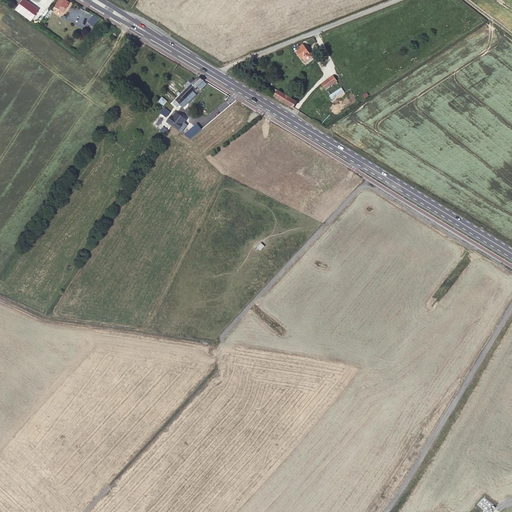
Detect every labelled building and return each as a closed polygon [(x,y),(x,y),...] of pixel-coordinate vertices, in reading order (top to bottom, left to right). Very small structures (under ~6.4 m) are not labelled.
[(22,0),(21,0),(14,9),(30,20),(37,10),(22,0)] [(68,3),(63,0),(57,0),(54,7),(62,12),(68,3)] [(52,11),(50,10),(43,19),(46,20),(52,11)] [(97,19),(93,15),(87,22),(92,26),(97,19)] [(306,62),(313,58),(310,54),(304,45),(301,47),(303,49),(297,53),(302,60),(303,59),(306,62)] [(337,82),(333,77),(322,85),(326,90),(337,82)] [(188,88),(180,96),(184,100),(187,98),(190,101),(196,95),(193,92),(198,87),(202,90),(207,85),(204,82),(204,81),(199,78),(194,83),(191,80),(186,85),(188,88)] [(341,88),(330,96),(333,100),(344,93),(341,88)] [(278,91),(275,97),(294,108),(297,102),(278,91)] [(184,100),(180,96),(173,103),(177,107),(180,104),(180,105),(185,100),(184,100)] [(158,102),(163,106),(167,101),(162,97),(158,102)] [(185,100),(180,105),(183,108),(190,101),(187,98),(184,100),(185,100)] [(169,112),(163,107),(160,113),(165,117),(169,112)] [(185,119),(176,112),(173,116),(171,115),(166,121),(178,129),(183,122),(185,119)] [(186,124),(183,122),(178,129),(181,131),(186,124)] [(195,123),(186,129),(190,134),(199,128),(195,123)]
